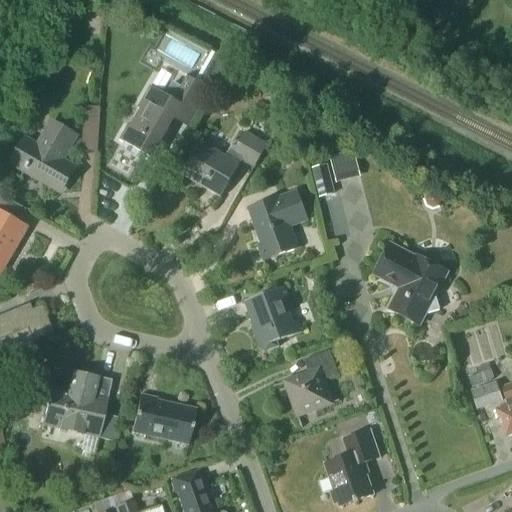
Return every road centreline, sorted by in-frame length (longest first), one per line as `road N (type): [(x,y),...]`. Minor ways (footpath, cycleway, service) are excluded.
road 1 (residential): [(207,358),(110,337),(94,326),(75,278),(87,250)]
road 2 (residential): [(207,358),(175,276),(120,244),(87,250)]
road 3 (residential): [(265,511),(207,358)]
